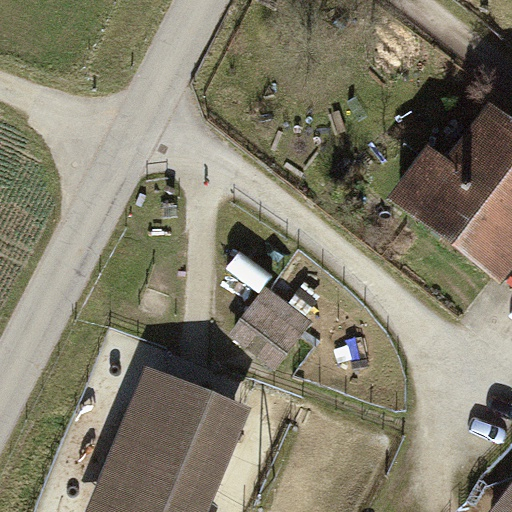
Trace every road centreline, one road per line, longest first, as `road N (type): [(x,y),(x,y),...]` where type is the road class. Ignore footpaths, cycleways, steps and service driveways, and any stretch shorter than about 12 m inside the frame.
road 1 (tertiary): [(0,414),(214,0)]
road 2 (track): [(0,89),(140,140)]
